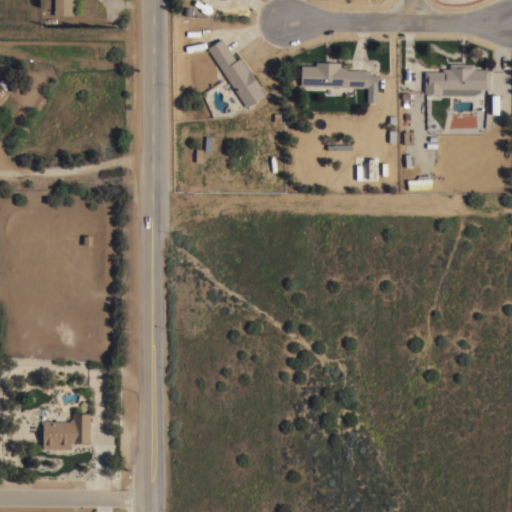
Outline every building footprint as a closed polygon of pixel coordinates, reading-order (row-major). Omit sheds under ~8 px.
[(54,0),(71,0),(71,15),(54,15),(54,0)] [(236,60),(240,57),(248,70),(249,69),(261,87),(260,88),(264,95),(246,107),(207,48),(221,38),(236,60)] [(352,96),(324,95),(324,90),(303,90),(304,85),(300,85),(301,65),(315,65),(315,61),(340,62),(340,66),(346,66),(346,69),(369,70),(369,74),(377,74),(376,102),(366,101),(367,86),(352,86),(352,96)] [(473,63),(473,69),(489,69),(489,89),(480,89),(480,91),(472,95),(441,94),(441,93),(424,93),(424,71),(441,71),(442,68),(449,68),(449,63),(473,63)] [(403,131),(404,131),(404,130),(408,129),(408,131),(412,131),(413,143),(403,143),(403,131)] [(353,155),(378,155),(378,176),(379,176),(379,180),(378,180),(353,180),(353,155)] [(430,174),(430,178),(431,178),(432,183),(407,184),(406,179),(419,178),(419,175),(430,174)] [(89,442),(74,441),(74,442),(70,442),(70,448),(42,448),(43,421),(68,421),(72,417),(72,412),(89,413),(89,442)]
